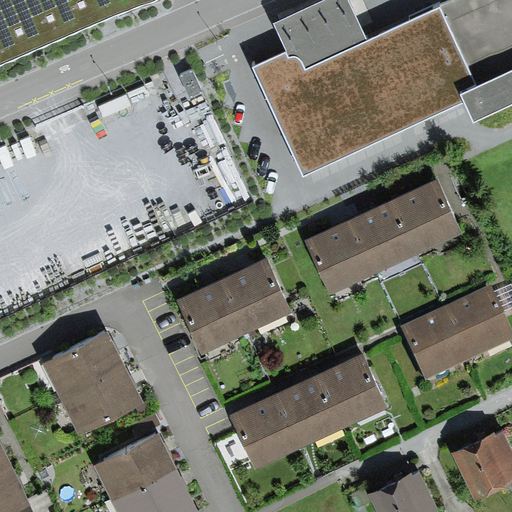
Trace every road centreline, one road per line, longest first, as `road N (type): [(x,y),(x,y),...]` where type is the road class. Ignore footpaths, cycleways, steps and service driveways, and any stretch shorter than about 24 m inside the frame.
road 1 (residential): [(231,511),(134,308),(0,369)]
road 2 (unknown): [(255,0),(262,19),(242,42),(241,61),(297,173),(310,175),(406,133)]
road 3 (residential): [(511,395),(335,484)]
